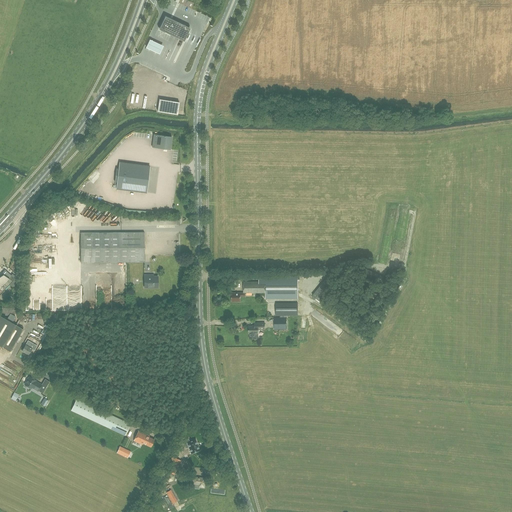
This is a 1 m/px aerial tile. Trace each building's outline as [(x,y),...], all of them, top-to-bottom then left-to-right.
[(184,41),(190,29),(187,27),(166,17),(160,29),(181,40),(184,41)] [(163,47),(150,41),(146,49),(160,55),(163,47)] [(158,111),(178,114),(179,102),(159,99),(158,111)] [(163,148),(167,143),(170,143),(171,137),(173,138),(173,137),(162,136),(154,135),(152,147),(160,148),(163,148)] [(117,184),(147,188),(149,171),(119,167),(119,169),(116,169),(115,182),(117,182),(117,184)] [(92,183),(100,174),(94,168),(86,177),(92,183)] [(81,263),(145,262),(144,232),(81,233),(81,263)] [(1,274),(3,276),(0,277),(0,294),(10,284),(13,287),(19,280),(16,277),(15,278),(5,270),(1,274)] [(333,272),(312,296),(320,303),(340,279),(333,272)] [(144,288),(158,288),(158,276),(154,276),(154,274),(144,274),(144,288)] [(244,282),(244,293),(245,293),(250,293),(266,294),(266,298),(297,298),(298,277),(259,277),(259,282),(244,282)] [(245,297),(245,293),(244,293),(232,293),(232,302),(241,302),(241,297),(245,297)] [(2,313),(17,313),(17,303),(2,303),(2,313)] [(276,315),(298,315),(298,303),(276,303),(276,315)] [(27,317),(21,314),(17,320),(23,323),(27,317)] [(23,329),(0,315),(0,345),(10,352),(23,329)] [(287,325),(287,317),(275,318),(275,326),(287,325)] [(249,326),(249,334),(249,339),(256,339),(256,334),(258,334),(258,332),(258,330),(265,330),(265,323),(255,323),(255,326),(249,326)] [(37,346),(28,341),(22,351),(29,355),(32,349),(34,350),(37,346)] [(38,392),(38,391),(43,393),(50,382),(45,379),(42,385),(36,381),(29,377),(24,385),(31,389),(32,388),(38,392)] [(13,391),(10,397),(14,400),(18,394),(13,391)] [(131,424),(109,414),(78,398),(72,409),(125,435),(131,424)] [(143,444),(151,447),(154,440),(149,438),(150,436),(138,431),(134,441),(142,445),(143,444)] [(188,439),(183,441),(185,448),(189,447),(191,453),(191,454),(191,453),(199,451),(200,451),(199,450),(196,440),(195,439),(195,440),(189,442),(188,439)] [(117,453),(124,456),(127,450),(120,447),(117,453)] [(175,458),(170,470),(171,471),(170,473),(166,475),(166,479),(170,482),(173,480),(174,476),(181,461),(175,458)] [(199,487),(204,487),(205,478),(193,477),(192,484),(199,485),(199,487)] [(166,492),(170,500),(175,498),(171,490),(166,492)]
